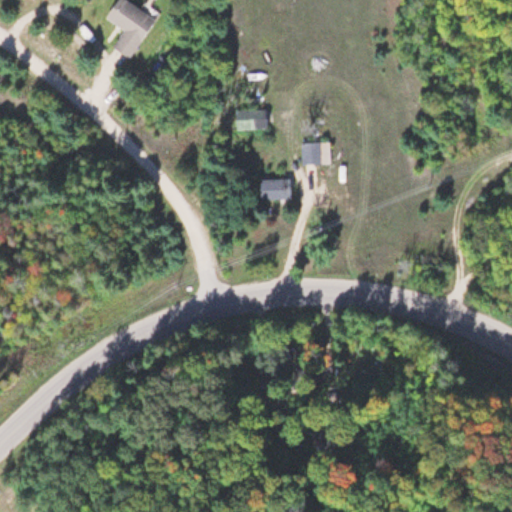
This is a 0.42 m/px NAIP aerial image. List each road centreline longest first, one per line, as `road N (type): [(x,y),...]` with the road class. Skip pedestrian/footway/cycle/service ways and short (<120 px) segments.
road 1 (tertiary): [(511,346),(399,303),(299,293),(250,300),(151,329),(94,367),(0,452)]
road 2 (residential): [(215,310),(190,213),(114,126),(0,32)]
